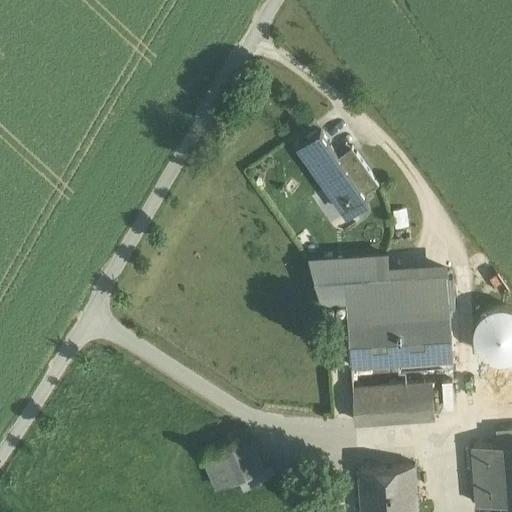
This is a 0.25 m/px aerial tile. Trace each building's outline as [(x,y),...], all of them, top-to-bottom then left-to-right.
[(370,195),(367,191),(344,159),(339,153),(322,127),(300,143),(348,210),(370,195)] [(353,143),(339,153),(344,159),(357,149),(353,143)] [(357,149),(344,159),(367,191),(380,181),(357,149)] [(448,258),(345,265),(348,310),(451,304),(448,258)] [(511,304),(502,303),(492,305),(483,311),(477,320),(475,330),(478,341),(484,350),(492,355),(503,357),(511,355),(511,304)] [(451,304),(348,310),(352,365),(454,359),(451,304)] [(433,380),(353,386),(356,421),(436,415),(433,380)] [(511,427),(498,428),(499,442),(511,440),(511,427)] [(248,432),(203,452),(219,487),(264,468),(248,432)] [(511,511),(511,440),(499,442),(474,443),(478,504),(502,502),(502,511),(511,511)] [(418,511),(415,463),(359,467),(362,511),(418,511)]
